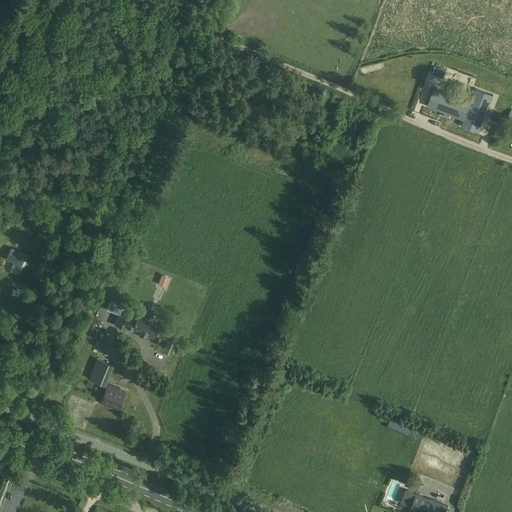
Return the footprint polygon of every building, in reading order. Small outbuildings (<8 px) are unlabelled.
[(438,75),(441,67),(435,65),(432,73),(438,75)] [(427,105),(464,119),(470,102),(434,88),(427,105)] [(470,102),(464,119),(461,125),(478,132),(492,95),(475,88),(470,102)] [(28,255),(11,247),(6,258),(24,266),(28,255)] [(135,321),(119,314),(115,324),(126,329),(127,326),(132,328),(132,329),(140,332),(139,333),(146,335),(147,335),(155,338),(155,337),(159,339),(158,343),(169,348),(174,337),(158,330),(161,323),(153,320),(153,319),(146,317),(138,313),(135,321)] [(97,357),(88,378),(105,385),(114,364),(97,357)] [(107,385),(101,399),(119,406),(124,392),(107,385)] [(390,418),(387,426),(405,434),(409,425),(390,418)] [(411,506),(410,508),(419,511),(438,511),(442,503),(417,493),(407,489),(402,502),(411,506)]
